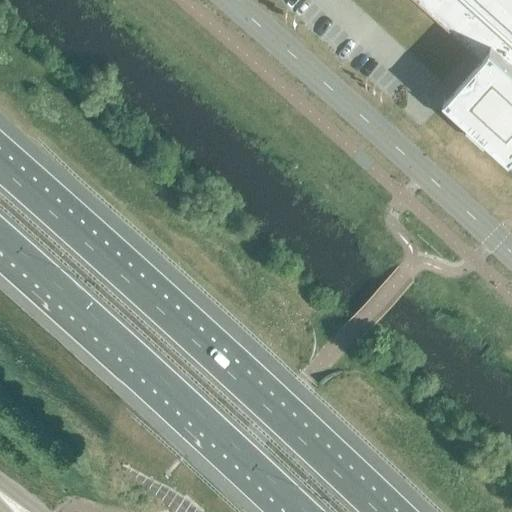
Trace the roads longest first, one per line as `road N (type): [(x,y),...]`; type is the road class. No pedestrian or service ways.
road 1 (motorway): [(374,511),(0,170)]
road 2 (motorway): [(0,236),(302,511)]
road 3 (tertiary): [(511,255),(227,0)]
